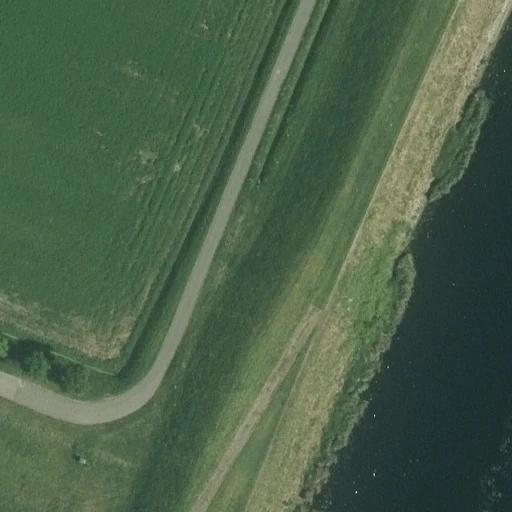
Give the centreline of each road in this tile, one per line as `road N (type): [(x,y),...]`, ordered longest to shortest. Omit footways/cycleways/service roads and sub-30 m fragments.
road 1 (unclassified): [(0,385),(83,414),(117,407),(149,383),(307,0)]
road 2 (track): [(453,0),(315,312)]
road 3 (track): [(198,511),(315,312)]
